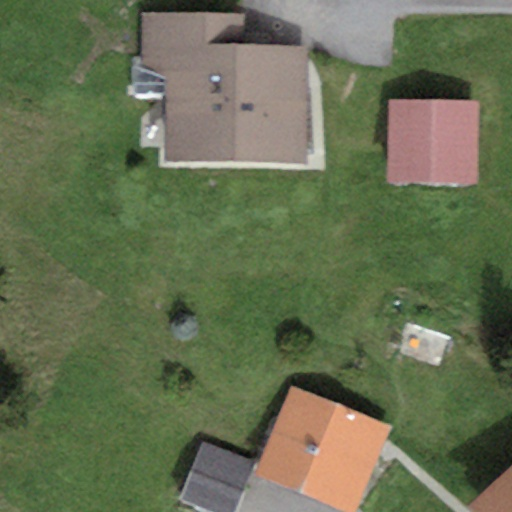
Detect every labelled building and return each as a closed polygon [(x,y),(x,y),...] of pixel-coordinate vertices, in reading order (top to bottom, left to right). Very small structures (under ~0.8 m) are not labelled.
[(247,13),(144,12),(143,64),(167,77),(167,162),(310,163),(311,44),(246,43),(247,13)] [(477,184),(478,101),(389,100),(387,183),(477,184)] [(357,511),(392,428),(292,386),(255,475),(344,511),(357,511)] [(235,511),(255,462),(202,442),(179,501),(207,511),(235,511)] [(511,511),(511,466),(468,506),(472,511),(511,511)]
